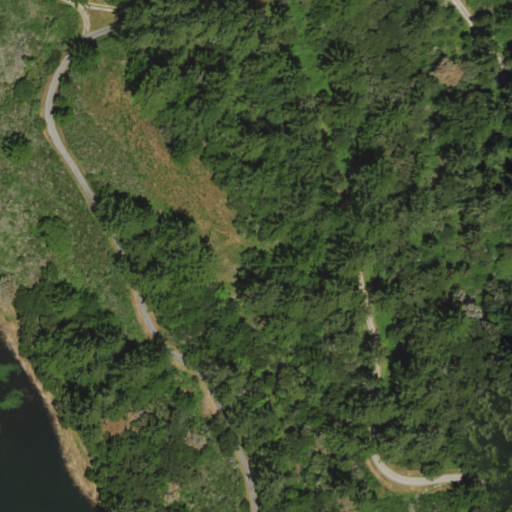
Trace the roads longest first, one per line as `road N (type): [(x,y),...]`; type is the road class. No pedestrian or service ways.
road 1 (residential): [(511,488),(457,476),(418,488),(391,476),(372,437),(373,356),(336,182),(268,36),(232,0)]
road 2 (track): [(263,511),(255,469),(220,388),(148,302),(60,119),(58,65),(72,42),(133,21)]
road 3 (track): [(186,0),(133,21),(58,0)]
